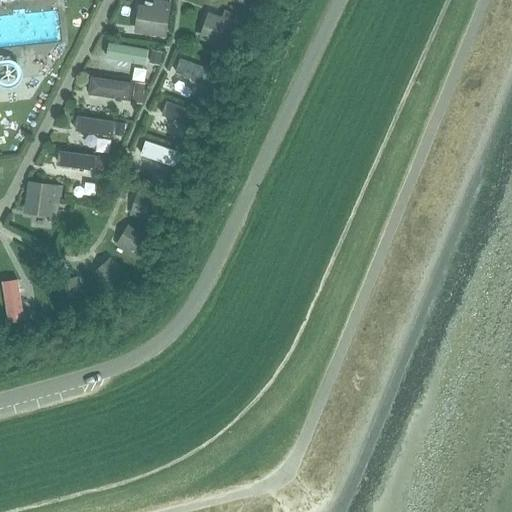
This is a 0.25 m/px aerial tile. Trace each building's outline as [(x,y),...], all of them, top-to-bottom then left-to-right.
[(157,27),(162,0),(131,0),(128,21),(157,27)] [(223,32),(229,8),(201,1),(195,25),(223,32)] [(100,52),(141,54),(142,37),(101,35),(100,52)] [(173,49),(169,63),(206,73),(209,60),(173,49)] [(126,57),(125,70),(139,71),(139,57),(126,57)] [(83,87),(121,90),(123,71),(84,68),(83,87)] [(161,89),(154,103),(182,116),(189,102),(161,89)] [(74,140),(102,143),(104,123),(76,121),(74,140)] [(138,133),(136,145),(153,149),(148,168),(160,171),(164,157),(172,159),(176,142),(138,133)] [(51,143),(50,161),(68,162),(67,184),(89,185),(90,164),(103,165),(104,146),(51,143)] [(123,204),(140,209),(144,195),(127,190),(123,204)] [(109,234),(130,248),(142,231),(121,217),(109,234)] [(92,278),(109,275),(107,256),(90,259),(92,278)] [(13,269),(0,270),(0,312),(17,311),(13,269)]
